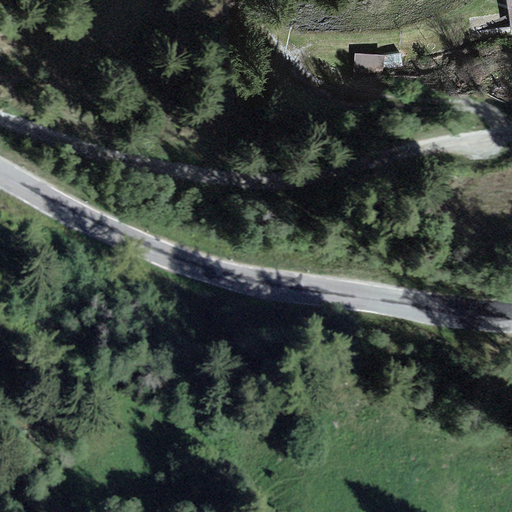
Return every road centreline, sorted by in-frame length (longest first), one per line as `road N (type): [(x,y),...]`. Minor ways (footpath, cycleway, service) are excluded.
road 1 (unclassified): [(0,174),(142,249),(205,271),(511,317)]
road 2 (track): [(0,115),(94,151),(269,180),(511,134)]
road 3 (track): [(239,0),(286,57),(319,79),(396,102),(493,113),(511,126)]
